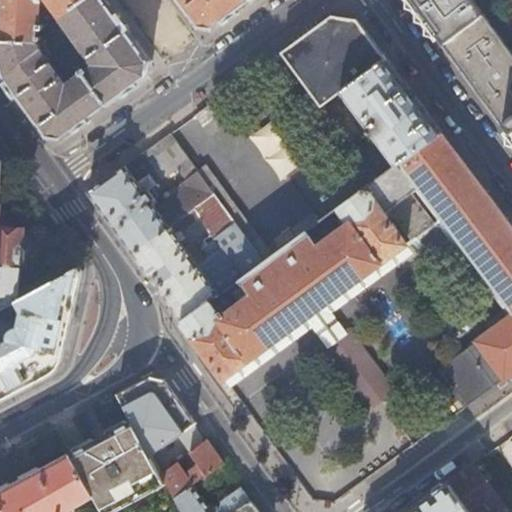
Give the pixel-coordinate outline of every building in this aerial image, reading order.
[(0,0),(0,37),(39,41),(40,36),(43,37),(43,34),(40,33),(41,25),(45,26),(46,22),(41,21),(42,0),(53,0),(63,14),(83,0),(0,0)] [(39,41),(0,37),(0,57),(5,75),(49,135),(65,137),(150,75),(152,59),(109,0),(83,0),(63,14),(93,56),(95,55),(100,62),(90,69),(87,65),(82,69),(85,73),(69,85),(58,71),(66,65),(57,53),(50,59),(39,45),(39,41)] [(184,0),(202,25),(215,28),(252,0),(184,0)] [(409,0),(442,45),(446,42),(505,121),(501,124),(511,138),(511,48),(477,0),(409,0)] [(335,14),(285,50),(324,104),(344,89),(389,56),(360,17),(335,14)] [(398,163),(443,131),(389,56),(344,89),(398,163)] [(216,100),(194,116),(208,136),(229,121),(216,100)] [(247,133),(261,157),(285,143),(272,119),(247,133)] [(450,406),(454,403),(459,411),(465,407),(505,377),(511,372),(511,223),(443,131),(398,163),(377,178),(273,253),(264,259),(265,260),(238,280),(249,295),(221,316),(209,300),(183,319),(225,377),(417,235),(424,243),(435,248),(442,251),(451,251),(458,250),(464,248),(470,245),(473,243),(511,295),(511,315),(478,340),(438,369),(429,376),(450,406)] [(196,207),(203,201),(215,192),(201,173),(171,132),(89,191),(134,252),(171,225),(179,219),(196,207)] [(215,192),(229,211),(235,207),(206,169),(201,173),(215,192)] [(223,244),(243,230),(229,211),(215,192),(203,201),(196,207),(203,216),(223,244)] [(203,216),(196,207),(179,219),(171,225),(182,241),(187,237),(181,228),(186,225),(187,227),(203,216)] [(243,230),(264,259),(273,253),(236,207),(235,207),(229,211),(243,230)] [(160,288),(183,319),(209,300),(238,280),(265,260),(264,259),(243,230),(223,244),(202,259),(199,254),(194,258),(191,253),(198,248),(193,241),(186,246),(182,241),(171,225),(134,252),(160,288)] [(23,228),(0,226),(0,310),(16,301),(19,299),(21,267),(30,267),(33,265),(34,251),(32,247),(22,247),(23,228)] [(0,339),(0,399),(49,373),(57,369),(62,362),(84,269),(81,264),(19,299),(16,301),(21,310),(18,325),(14,326),(10,329),(9,331),(8,337),(2,340),(0,339)] [(454,287),(445,293),(469,325),(477,318),(454,287)] [(359,351),(343,362),(370,400),(386,389),(359,351)] [(152,455),(196,421),(165,379),(150,376),(119,393),(133,419),(152,455)] [(162,472),(152,455),(133,419),(70,452),(92,492),(103,511),(127,511),(159,494),(170,488),(162,472)] [(225,462),(208,439),(191,451),(196,458),(193,460),(198,466),(187,474),(178,461),(162,472),(170,488),(175,497),(205,476),(217,467),(225,462)] [(0,511),(58,511),(92,492),(70,452),(0,490),(0,511)] [(502,511),(508,508),(474,462),(448,481),(470,511),(477,511),(487,505),(491,506),(495,511),(502,511)] [(205,476),(175,497),(183,511),(213,511),(199,490),(222,473),(217,467),(205,476)] [(470,511),(448,481),(405,511),(470,511)] [(230,511),(253,501),(240,483),(218,496),(217,502),(223,511),(230,511)] [(183,511),(175,497),(170,488),(159,494),(168,511),(183,511)] [(168,511),(159,494),(127,511),(168,511)] [(261,511),(253,501),(230,511),(261,511)]
